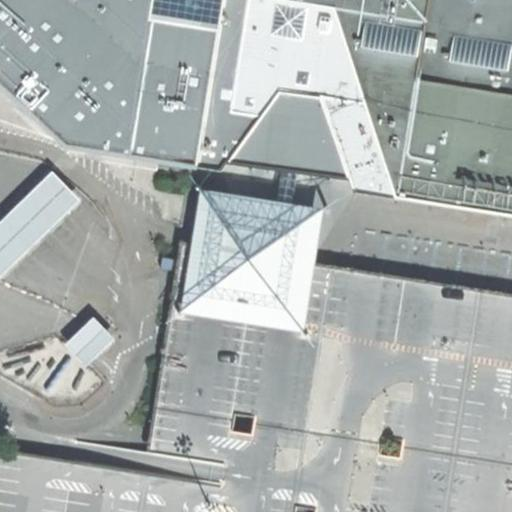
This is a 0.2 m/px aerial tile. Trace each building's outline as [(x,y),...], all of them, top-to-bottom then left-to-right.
[(40,119),(73,150),(111,155),(148,160),(157,161),(197,167),(215,169),(225,171),(231,165),(284,172),(291,173),(299,175),(354,182),(357,189),(400,195),(413,197),(414,197),(435,200),(474,206),(489,209),(511,212),(511,0),(0,0),(0,81),(15,95),(40,119)] [(284,172),(274,232),(289,234),(299,175),(291,173),(284,172)] [(0,279),(19,261),(22,259),(43,239),(45,236),(65,217),(68,214),(80,203),(52,174),(40,185),(37,188),(17,207),(14,210),(0,223),(0,279)] [(266,231),(263,248),(294,253),(297,236),(289,234),(274,232),(266,231)] [(224,467),(222,476),(220,488),(23,455),(0,450),(0,511),(511,511),(511,289),(294,253),(263,248),(182,234),(167,337),(147,454),(224,467)] [(94,318),(65,347),(86,368),(115,340),(94,318)]
